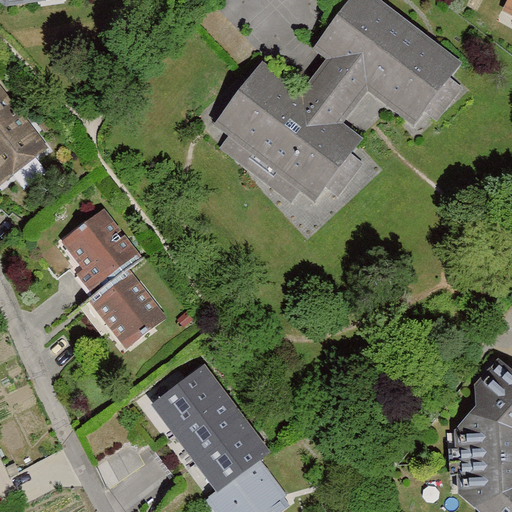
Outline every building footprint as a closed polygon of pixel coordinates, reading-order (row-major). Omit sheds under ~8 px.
[(464,65),(378,0),(358,0),(318,53),(331,64),(306,96),(265,65),(217,128),(233,139),(224,151),(294,203),(304,190),(320,202),(367,139),(348,124),(374,90),(418,124),(464,65)] [(0,178),(6,186),(50,153),(0,86),(0,178)] [(107,214),(67,245),(103,291),(142,260),(107,214)] [(170,318),(132,272),(92,305),(130,351),(170,318)] [(511,511),(511,371),(504,365),(481,391),(482,406),(453,442),(457,486),(484,511),(511,511)] [(275,453),(206,368),(156,406),(224,490),(211,501),(219,511),(268,511),(289,496),(263,464),(275,453)]
